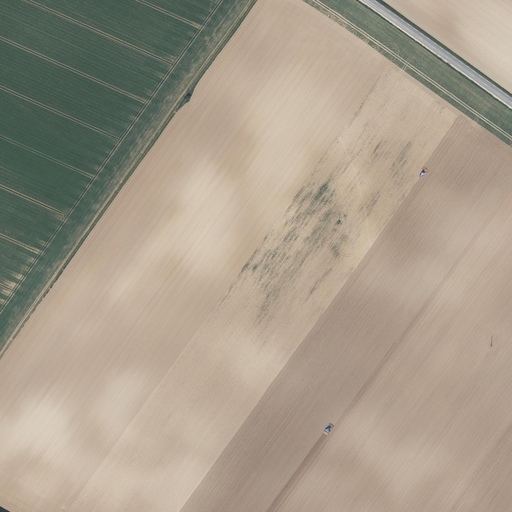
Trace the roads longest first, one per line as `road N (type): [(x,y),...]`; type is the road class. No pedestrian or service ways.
road 1 (track): [(251,0),(0,356)]
road 2 (tertiary): [(364,0),(511,103)]
